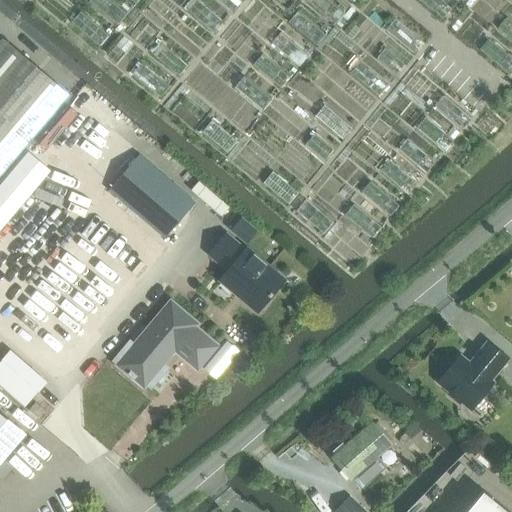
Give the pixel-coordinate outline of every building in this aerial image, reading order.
[(108,0),(90,0),(89,1),(117,25),(126,15),(108,0)] [(195,0),(187,10),(215,33),(223,23),(195,0)] [(239,0),(218,0),(233,12),(241,2),(239,0)] [(326,0),(307,0),(336,24),(344,14),(326,0)] [(440,0),(420,0),(443,18),(451,9),(440,0)] [(80,12),(71,22),(99,46),(108,36),(80,12)] [(297,12),(289,22),(317,45),(325,36),(297,12)] [(394,19),(385,30),(413,54),(422,43),(394,19)] [(511,23),(506,19),(498,28),(511,39),(511,23)] [(279,34),(271,43),(300,67),(308,57),(279,34)] [(0,177),(70,95),(3,38),(0,41),(0,177)] [(511,59),(488,40),(480,49),(508,73),(511,68),(511,59)] [(159,43),(151,53),(179,76),(187,66),(159,43)] [(385,49),(377,58),(396,75),(404,65),(385,49)] [(262,54),(253,65),(281,88),(290,78),(262,54)] [(359,63),(351,73),(378,96),(387,86),(359,63)] [(141,64),(133,74),(161,97),(169,87),(141,64)] [(243,77),(235,87),(263,110),(271,100),(243,77)] [(443,96),(435,106),(463,129),(471,119),(443,96)] [(324,106),(315,116),(342,139),(351,128),(324,106)] [(425,117),(417,128),(444,151),(453,140),(425,117)] [(211,121),(202,132),(228,153),(237,142),(211,121)] [(314,134),(305,145),(324,161),(333,150),(314,134)] [(407,139),(398,149),(426,172),(434,162),(407,139)] [(27,152),(0,184),(0,229),(50,171),(27,152)] [(139,155),(112,186),(168,234),(195,203),(139,155)] [(389,161),(381,171),(408,194),(417,184),(389,161)] [(272,172),(263,183),(288,204),(298,193),(272,172)] [(370,182),(362,192),(389,215),(398,205),(370,182)] [(305,200),(296,211),(324,234),(333,223),(305,200)] [(353,205),(345,215),(372,238),(381,228),(353,205)] [(242,217),(230,231),(245,244),(257,230),(242,217)] [(226,235),(209,254),(228,270),(220,280),(234,291),(237,288),(260,308),(272,294),(270,293),(282,280),(246,249),(245,251),(226,235)] [(120,363),(119,365),(128,372),(127,373),(133,378),(134,377),(143,385),(147,381),(150,384),(164,368),(160,365),(174,348),(197,368),(215,346),(192,327),(195,324),(170,303),(138,342),(130,335),(112,357),(120,363)] [(459,356),(438,381),(471,409),(492,383),(489,381),(508,359),(487,342),(469,364),(459,356)] [(9,350),(0,361),(0,386),(24,407),(46,382),(9,350)] [(28,409),(38,418),(46,409),(35,400),(28,409)] [(0,413),(0,465),(25,435),(0,413)] [(371,423),(332,457),(352,479),(361,488),(386,467),(377,457),(391,445),(371,423)] [(414,424),(405,432),(411,439),(420,431),(414,424)] [(507,511),(483,492),(466,511),(507,511)]
